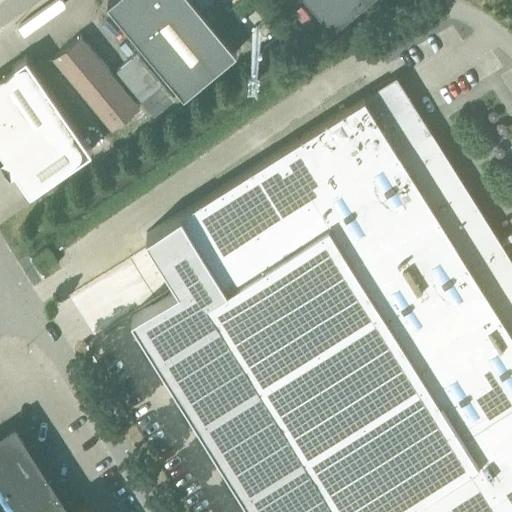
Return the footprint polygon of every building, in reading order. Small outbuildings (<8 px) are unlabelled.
[(109,0),(107,2),(184,95),(237,51),(194,0),(109,0)] [(357,7),(351,0),(309,0),(332,28),(357,7)] [(80,34),(54,56),(113,127),(139,105),(80,34)] [(136,53),(116,70),(151,111),(154,115),(174,98),(171,94),(136,53)] [(30,192),(92,150),(26,55),(0,73),(0,148),(4,153),(0,155),(0,159),(10,175),(16,171),(30,192)] [(179,284),(132,313),(256,511),(511,511),(511,256),(432,129),(397,74),(363,95),(146,231),(179,284)] [(0,511),(93,511),(83,496),(69,505),(15,421),(0,430),(0,511)]
